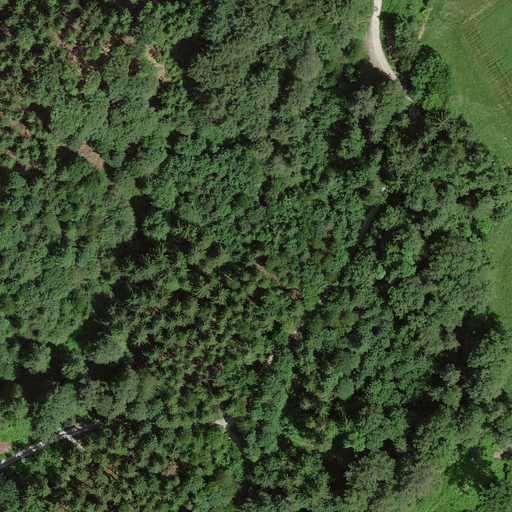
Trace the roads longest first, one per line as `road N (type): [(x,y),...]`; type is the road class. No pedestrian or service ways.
road 1 (track): [(235,511),(249,394),(340,268),(409,137),(413,112),(374,32),(378,0)]
road 2 (track): [(243,456),(213,425),(137,418),(65,431),(0,462)]
